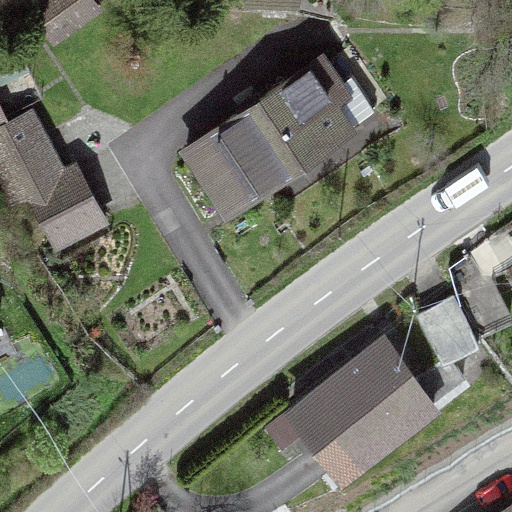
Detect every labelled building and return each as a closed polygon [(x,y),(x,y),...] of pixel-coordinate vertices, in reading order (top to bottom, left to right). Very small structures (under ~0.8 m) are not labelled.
[(95,6),(91,0),(40,0),(32,7),(53,36),(95,6)] [(238,106),(236,112),(186,147),(226,207),(372,108),(349,75),(333,86),(314,59),(258,96),(252,96),(238,106)] [(74,164),(61,172),(29,109),(0,124),(0,173),(12,196),(26,189),(54,242),(102,217),(74,164)] [(442,360),(415,380),(430,401),(463,375),(449,356),(477,342),(452,294),(417,312),(442,360)] [(432,403),(430,401),(415,380),(382,336),(269,424),(282,442),(306,424),(342,471),(432,403)]
